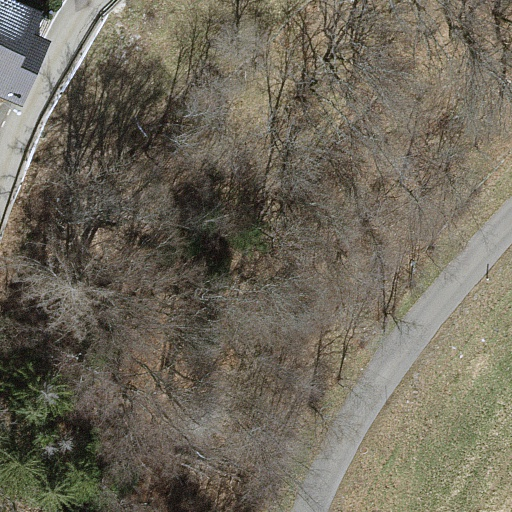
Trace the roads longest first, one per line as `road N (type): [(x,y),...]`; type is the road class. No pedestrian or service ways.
road 1 (unclassified): [(306,511),(394,356),(511,217)]
road 2 (unclassified): [(0,193),(51,63),(93,0)]
